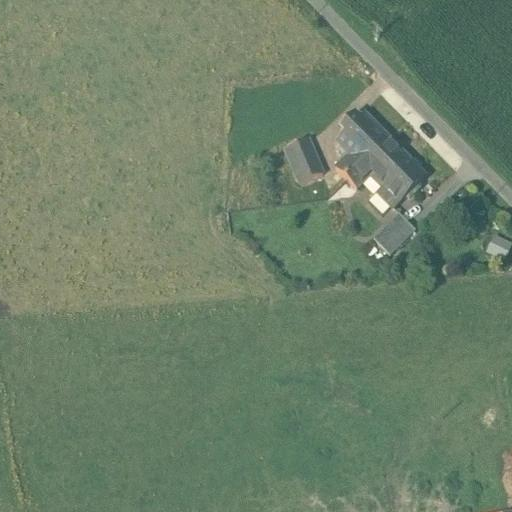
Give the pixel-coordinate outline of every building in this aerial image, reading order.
[(361,115),(334,141),(350,157),(335,172),(345,182),(360,168),(387,141),(361,115)] [(305,138),(282,148),(298,187),(321,177),(305,138)] [(424,179),(387,141),(360,168),(370,179),(381,190),(367,204),(382,219),(390,210),(392,212),(403,200),(409,200),(419,191),(419,185),(424,179)] [(360,168),(345,182),(356,192),(370,179),(360,168)] [(287,211),(276,212),(280,238),(271,239),(273,253),(293,251),(287,211)] [(398,217),(372,242),(389,259),(415,234),(398,217)] [(505,262),(511,246),(511,243),(495,235),(486,253),(505,262)]
